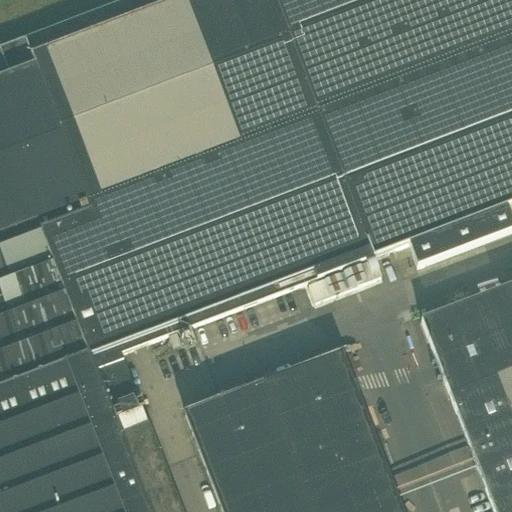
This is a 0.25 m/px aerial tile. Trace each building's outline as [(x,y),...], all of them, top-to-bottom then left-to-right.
[(511,0),(132,0),(24,41),(90,214),(40,233),(119,439),(148,428),(120,358),(167,340),(172,351),(180,348),(181,350),(196,345),(191,331),(407,249),(505,212),(511,209),(511,0)] [(179,511),(148,428),(119,439),(40,233),(90,214),(24,41),(0,50),(0,56),(8,78),(0,80),(0,511),(179,511)] [(416,272),(511,235),(511,229),(505,212),(407,249),(416,272)] [(307,291),(313,307),(380,282),(374,266),(307,291)] [(511,511),(511,288),(420,324),(492,511),(511,511)] [(220,511),(398,511),(340,357),(184,417),(220,511)]
